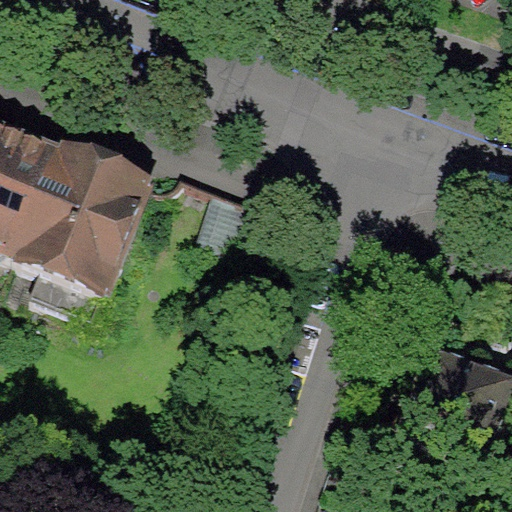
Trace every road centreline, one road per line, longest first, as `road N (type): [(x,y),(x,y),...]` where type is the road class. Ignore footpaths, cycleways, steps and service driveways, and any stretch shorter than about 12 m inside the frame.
road 1 (residential): [(269,511),(385,143)]
road 2 (residential): [(385,143),(36,0)]
road 3 (residential): [(511,186),(385,143)]
